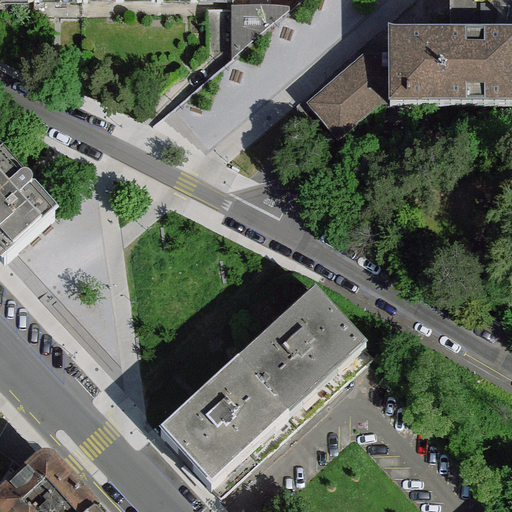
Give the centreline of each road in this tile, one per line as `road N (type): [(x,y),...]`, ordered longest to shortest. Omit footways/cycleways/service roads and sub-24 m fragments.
road 1 (residential): [(270,224),(0,93)]
road 2 (residential): [(511,369),(270,224)]
road 3 (residential): [(270,224),(305,188),(376,165),(445,151),(511,151)]
road 4 (tertiary): [(168,511),(0,334)]
